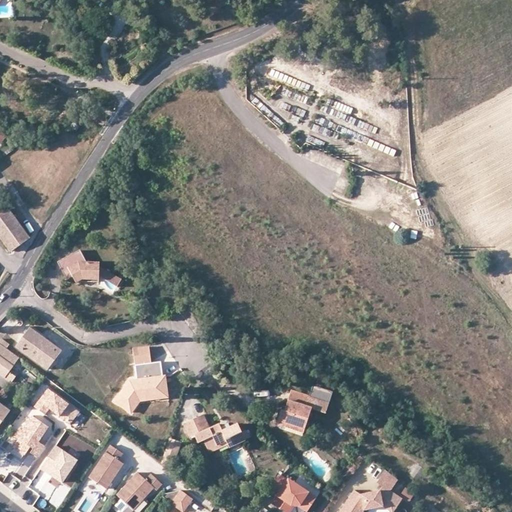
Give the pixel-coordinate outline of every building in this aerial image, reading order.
[(293,108),(292,114),(304,117),(306,110),(293,108)] [(8,209),(0,214),(0,235),(12,253),(30,240),(8,209)] [(82,252),(61,263),(70,280),(74,277),(78,283),(84,280),(100,279),(101,277),(105,270),(101,267),(101,263),(88,263),(82,252)] [(123,280),(105,270),(101,277),(119,287),(123,280)] [(146,300),(138,305),(146,317),(154,312),(146,300)] [(31,329),(17,347),(48,369),(60,351),(31,329)] [(10,346),(1,340),(0,342),(0,345),(7,350),(10,346)] [(7,350),(0,345),(0,357),(13,367),(20,358),(19,357),(7,350)] [(151,348),(134,350),(136,365),(153,363),(151,348)] [(0,357),(0,373),(6,378),(10,372),(13,367),(0,357)] [(131,381),(115,403),(132,417),(142,404),(172,400),(168,377),(165,377),(164,364),(137,367),(139,381),(131,381)] [(14,375),(10,372),(6,378),(10,381),(14,375)] [(48,388),(34,406),(45,415),(50,410),(70,425),(79,412),(48,388)] [(281,410),(278,420),(305,429),(312,408),(307,406),(309,396),(292,391),(285,411),(281,410)] [(330,402),(309,396),(307,406),(312,408),(327,412),(330,402)] [(0,404),(0,421),(8,410),(0,404)] [(204,441),(208,450),(226,442),(228,445),(230,448),(245,441),(237,424),(230,428),(222,431),(220,426),(219,424),(210,428),(203,415),(184,423),(190,438),(195,436),(198,444),(204,441)] [(49,426),(33,416),(19,439),(33,448),(30,453),(39,458),(46,447),(39,442),(49,426)] [(305,429),(278,420),(277,424),(303,433),(305,429)] [(228,423),(220,426),(222,431),(230,428),(228,423)] [(171,439),(163,464),(173,471),(182,443),(171,439)] [(226,442),(208,450),(210,454),(228,445),(226,442)] [(124,453),(112,445),(96,469),(98,471),(97,473),(94,472),(90,478),(108,489),(125,463),(119,460),(124,453)] [(78,460),(56,446),(41,469),(63,483),(78,460)] [(390,491),(398,479),(385,470),(377,482),(382,485),(390,491)] [(158,491),(163,484),(153,475),(147,481),(139,473),(130,483),(133,484),(131,486),(128,484),(118,496),(122,500),(134,511),(155,488),(158,491)] [(301,502),(309,508),(317,497),(282,474),(272,489),(279,494),(273,503),(287,511),(293,503),(301,502)] [(349,497),(339,511),(362,511),(364,510),(383,506),(392,511),(402,498),(390,491),(382,485),(379,490),(361,494),(354,490),(352,493),(355,495),(352,499),(349,497)] [(413,493),(405,487),(401,494),(409,499),(413,493)] [(184,511),(185,511),(195,499),(183,491),(166,494),(164,497),(184,511)]
